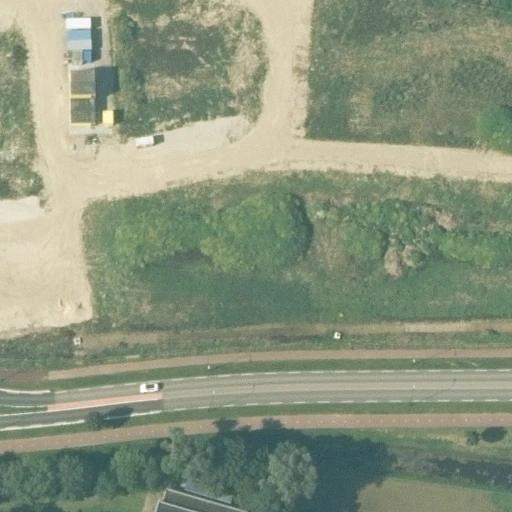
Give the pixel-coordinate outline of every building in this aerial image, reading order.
[(328,0),(328,7),(348,9),(355,9),(355,7),(355,0),(328,0)] [(348,9),(348,22),(371,23),(372,9),(355,7),(355,9),(348,9)] [(354,40),(353,53),(367,54),(367,56),(377,56),(378,42),(354,40)] [(0,76),(13,75),(11,60),(15,60),(14,50),(10,50),(10,47),(0,48),(0,76)] [(318,56),(317,72),(321,72),(320,77),(366,80),(367,56),(367,54),(353,53),(322,51),(322,56),(318,56)] [(450,70),(449,95),(466,97),(465,106),(467,106),(465,132),(485,133),(486,129),(493,130),(495,110),(500,111),(501,89),(496,89),(497,77),(471,75),(471,71),(450,70)] [(351,96),(350,109),(364,110),(364,112),(374,112),(375,98),(351,96)] [(318,107),(317,133),(344,135),(344,138),(359,139),(359,136),(362,136),(364,112),(364,110),(350,109),(318,107)] [(0,129),(0,153),(23,150),(20,127),(0,129)] [(23,150),(0,153),(0,177),(27,174),(25,161),(29,161),(28,151),(24,151),(23,150)] [(272,211),(271,227),(272,227),(295,228),(298,183),(296,183),(297,179),(287,178),(286,182),(274,181),(272,211)] [(298,183),(295,228),(317,230),(319,230),(319,214),(321,184),(298,183)] [(370,217),(369,233),(370,233),(393,235),(395,189),(393,189),(393,185),(383,184),(383,188),(372,187),(370,217)] [(395,189),(393,235),(415,236),(416,236),(417,221),(419,190),(395,189)] [(214,193),(191,198),(201,242),(223,238),(224,237),(221,222),(214,193)] [(180,200),(168,203),(174,232),(177,247),(179,247),(201,242),(191,198),(190,198),(189,194),(179,196),(180,200)] [(259,210),(257,236),(272,237),(272,227),(271,227),(272,211),(259,210)] [(94,250),(87,251),(90,266),(122,259),(124,259),(121,244),(114,215),(100,218),(99,214),(89,216),(90,220),(87,220),(94,250)] [(317,230),(316,240),(331,241),(332,215),(319,214),(319,230),(317,230)] [(357,217),(355,242),(370,243),(370,233),(369,233),(370,217),(357,217)] [(233,219),(221,222),(224,237),(223,238),(225,247),(239,244),(233,219)] [(415,236),(414,246),(429,247),(430,221),(417,221),(416,236),(415,236)] [(174,232),(161,235),(167,260),(181,257),(179,247),(177,247),(174,232)] [(133,241),(121,244),(124,259),(122,259),(124,269),(139,266),(133,241)] [(230,511),(165,493),(160,508),(158,508),(158,507),(157,507),(155,511),(230,511)]
